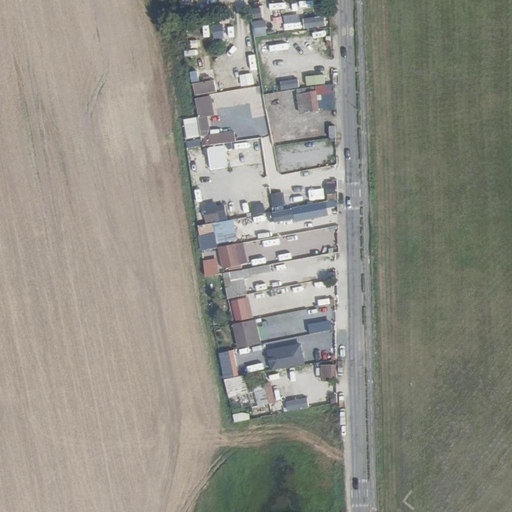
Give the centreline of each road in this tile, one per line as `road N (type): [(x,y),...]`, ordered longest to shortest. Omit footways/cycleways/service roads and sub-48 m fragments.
road 1 (tertiary): [(351,169),(360,511)]
road 2 (residential): [(242,8),(273,183)]
road 3 (tertiary): [(346,0),(351,169)]
